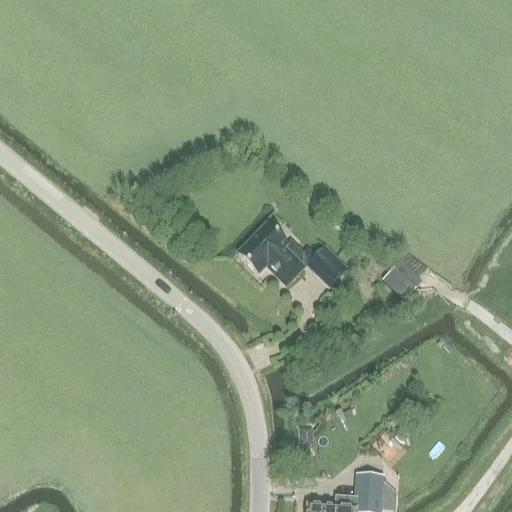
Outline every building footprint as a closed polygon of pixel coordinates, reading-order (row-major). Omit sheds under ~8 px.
[(303,271),(283,251),(287,247),(267,228),(237,258),(257,278),(265,269),(286,289),(303,271)] [(330,289),(347,272),(324,249),(307,266),(330,289)] [(404,303),(416,291),(394,270),(382,282),(404,303)] [(382,330),(392,322),(382,310),(372,318),(382,330)] [(311,447),(311,432),(301,433),(301,448),(311,447)] [(380,511),(383,478),(359,476),(357,501),(335,499),(334,510),(307,507),(306,511),(380,511)]
